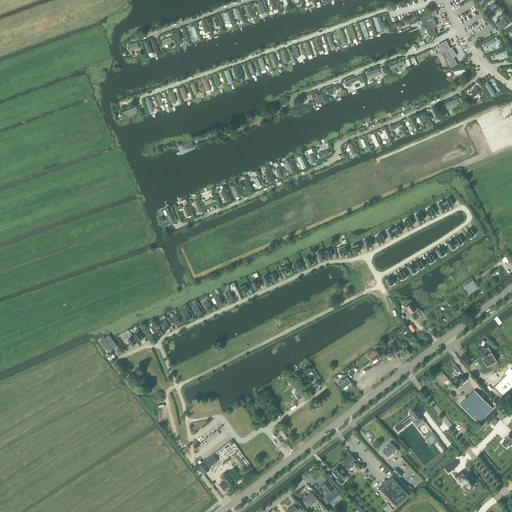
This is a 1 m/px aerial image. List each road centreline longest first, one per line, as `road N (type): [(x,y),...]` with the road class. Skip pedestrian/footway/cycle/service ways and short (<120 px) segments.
road 1 (tertiary): [(223,511),(405,369)]
road 2 (unknown): [(178,391),(370,292)]
road 3 (residential): [(505,496),(418,386)]
road 4 (tertiary): [(405,369),(511,287)]
